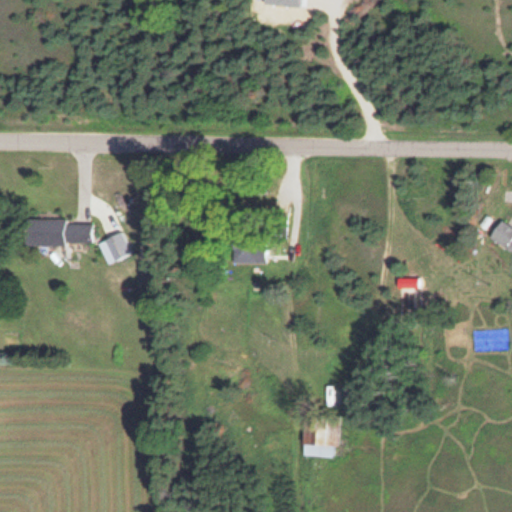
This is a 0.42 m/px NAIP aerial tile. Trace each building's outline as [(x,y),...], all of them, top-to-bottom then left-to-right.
[(24,220),(24,243),(91,243),(91,220),(24,220)] [(511,248),(511,226),(492,226),(492,248),(511,248)] [(104,237),(113,259),(131,251),(122,229),(104,237)] [(266,261),(266,233),(232,232),(232,261),(266,261)] [(303,456),(338,456),(338,414),(303,414),(303,456)]
